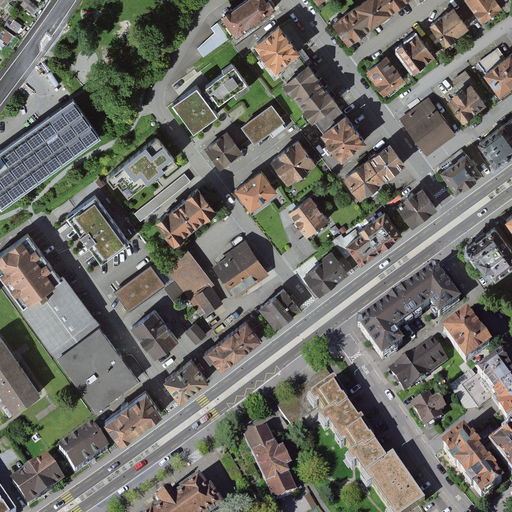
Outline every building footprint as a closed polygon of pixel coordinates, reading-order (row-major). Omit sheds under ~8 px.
[(234,0),(220,10),(237,33),(276,6),(271,0),(234,0)] [(308,0),(314,8),(325,0),(308,0)] [(377,0),(360,12),(375,35),(404,15),(393,0),(377,0)] [(393,0),(404,15),(425,1),(424,0),(393,0)] [(466,0),(462,3),(479,28),(500,13),(490,0),(466,0)] [(337,28),(353,50),(375,35),(360,12),(337,28)] [(428,30),(443,51),(466,35),(451,14),(428,30)] [(229,39),(218,24),(211,28),(214,33),(198,50),(204,58),(229,39)] [(255,46),(275,76),(279,74),(298,59),(301,56),(280,26),(255,46)] [(397,53),(413,76),(432,63),(416,40),(397,53)] [(484,70),(499,91),(511,81),(511,51),(484,70)] [(279,74),(316,124),(338,106),(308,67),(298,59),(279,74)] [(363,75),(381,101),(403,85),(385,60),(363,75)] [(234,66),(206,86),(219,105),(234,95),(237,100),(251,90),(234,66)] [(450,97),(465,118),(487,103),(472,81),(450,97)] [(175,102),(195,131),(217,115),(196,86),(175,102)] [(400,118),(426,156),(456,135),(429,97),(400,118)] [(0,156),(0,207),(2,211),(104,136),(78,100),(0,156)] [(244,123),(256,140),(284,120),(272,103),(244,123)] [(321,135),(339,160),(364,142),(346,117),(338,106),(316,124),(323,133),(321,135)] [(479,143),(496,166),(511,154),(511,135),(504,124),(479,143)] [(207,146),(221,166),(244,150),(229,130),(207,146)] [(156,138),(106,178),(115,190),(118,187),(126,199),(175,161),(156,138)] [(271,161),(287,185),(314,166),(298,143),(271,161)] [(444,170),(467,154),(463,148),(440,164),(444,170)] [(342,181),(359,204),(403,172),(387,149),(342,181)] [(441,173),(457,195),(482,178),(466,156),(441,173)] [(235,190),(250,211),(276,193),(261,172),(235,190)] [(191,182),(184,174),(134,214),(141,222),(191,182)] [(398,206),(413,228),(438,211),(422,189),(398,206)] [(177,208),(194,231),(216,214),(199,191),(177,208)] [(95,193),(67,213),(101,260),(129,240),(95,193)] [(289,213),(306,237),(327,222),(310,198),(289,213)] [(194,231),(177,208),(156,224),(173,247),(194,231)] [(352,255),(361,267),(402,237),(385,213),(357,233),(355,230),(344,238),(341,234),(331,241),(345,261),(352,255)] [(511,217),(503,223),(511,235),(511,217)] [(28,233),(0,253),(0,274),(22,305),(60,278),(28,233)] [(466,250),(491,285),(511,270),(511,262),(491,233),(466,250)] [(232,257),(221,265),(243,299),(275,278),(251,240),(230,254),(232,257)] [(186,249),(166,265),(177,279),(169,285),(163,289),(177,307),(187,298),(200,317),(207,313),(222,303),(211,288),(214,285),(186,249)] [(305,276),(319,297),(347,275),(331,253),(322,261),(323,263),(305,276)] [(156,266),(117,292),(131,312),(163,289),(169,285),(156,266)] [(357,326),(382,360),(402,345),(393,333),(430,306),(440,320),(463,302),(437,267),(357,326)] [(22,305),(97,408),(137,379),(62,276),(60,278),(22,305)] [(284,289),(259,308),(276,329),(300,310),(284,289)] [(155,310),(131,327),(154,359),(177,342),(155,310)] [(474,310),(443,331),(466,363),(496,342),(474,310)] [(246,321),(203,354),(218,374),(261,341),(246,321)] [(196,324),(186,333),(196,345),(206,336),(196,324)] [(39,393),(1,337),(0,337),(0,390),(14,410),(39,393)] [(448,362),(430,337),(388,366),(406,391),(448,362)] [(511,368),(501,353),(476,370),(509,419),(511,416),(511,368)] [(192,360),(165,379),(182,402),(209,383),(192,360)] [(287,383),(270,396),(293,426),(318,407),(311,398),(331,383),(324,372),(294,394),(287,383)] [(331,383),(311,398),(318,407),(322,413),(317,417),(323,426),(327,423),(348,454),(344,456),(351,467),(356,463),(388,511),(411,511),(426,502),(394,453),(387,457),(361,418),(357,420),(331,383)] [(146,392),(104,422),(121,446),(163,416),(146,392)] [(430,393),(413,402),(427,427),(445,417),(442,412),(449,407),(442,395),(434,399),(430,393)] [(92,428),(59,452),(75,474),(108,450),(92,428)] [(268,428),(245,439),(276,503),(298,492),(268,428)] [(482,498),(506,479),(467,430),(443,449),(482,498)] [(511,433),(494,447),(511,471),(511,433)] [(231,456),(221,461),(225,468),(233,482),(242,476),(231,456)] [(48,458),(11,484),(29,508),(65,482),(48,458)] [(198,475),(144,511),(222,511),(223,511),(198,475)] [(0,511),(16,511),(0,488),(0,511)]
